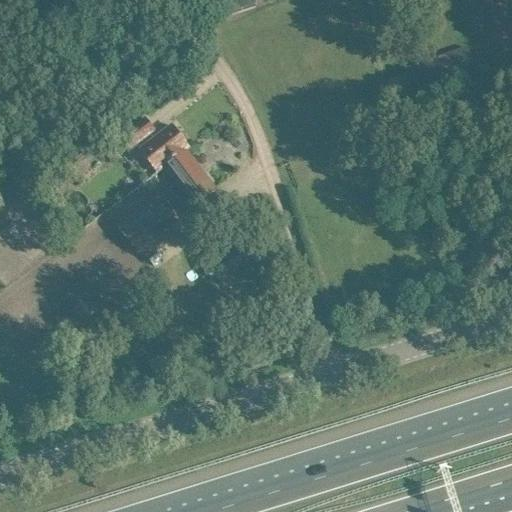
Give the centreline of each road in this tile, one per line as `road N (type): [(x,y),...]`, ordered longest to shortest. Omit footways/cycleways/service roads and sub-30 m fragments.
road 1 (unclassified): [(339,376),(267,120),(224,39),(192,0)]
road 2 (unclassified): [(0,480),(339,376)]
road 3 (motorway): [(511,420),(217,511)]
road 4 (unclassified): [(339,376),(511,322)]
